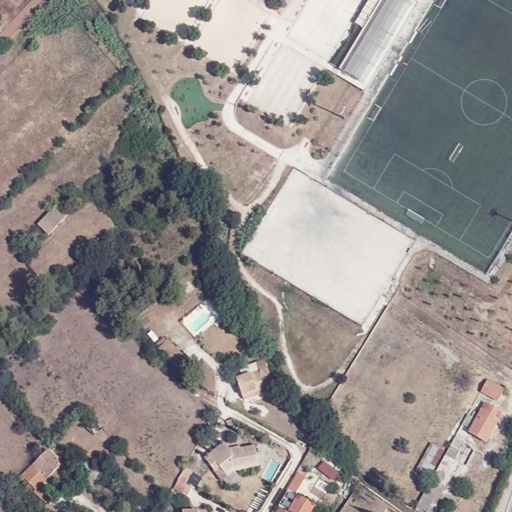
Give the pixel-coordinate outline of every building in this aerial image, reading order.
[(369,93),(415,3),(409,0),(378,0),(338,77),(369,93)] [(295,90),(281,89),(279,113),(288,114),(289,111),(303,112),(305,85),(314,85),(314,72),(296,71),(295,90)] [(60,203),(39,225),(50,236),(71,214),(60,203)] [(196,369),(169,340),(159,349),(186,379),(196,369)] [(262,370),(238,379),(244,397),(258,391),(259,395),(269,392),(266,380),(272,378),(266,359),(260,362),(262,370)] [(498,402),(504,390),(487,381),(481,392),(498,402)] [(244,397),(245,400),(259,395),(258,391),(244,397)] [(487,442),(499,420),(498,419),(495,417),(498,411),(485,404),(469,432),(487,442)] [(474,418),(468,414),(462,425),(468,429),(474,418)] [(475,449),(456,436),(415,511),(417,511),(442,511),(462,475),(457,474),(448,493),(446,492),(435,511),(428,511),(427,511),(442,486),(445,487),(458,463),(460,464),(463,463),(467,465),(475,449)] [(225,442),(205,458),(215,471),(221,468),(226,475),(235,467),(260,463),(257,446),(232,450),(225,442)] [(415,471),(429,479),(444,451),(431,443),(415,471)] [(48,451),(23,476),(28,482),(37,491),(40,488),(48,479),(54,485),(68,470),(48,451)] [(323,459),(317,468),(333,480),(340,471),(323,459)] [(88,492),(103,477),(88,461),(77,472),(80,476),(77,480),(88,492)] [(236,472),(260,468),(260,463),(235,467),(226,475),(229,478),(236,472)] [(187,485),(194,472),(187,468),(180,480),(187,485)] [(224,481),(229,478),(226,475),(221,468),(215,471),(224,481)] [(305,476),(299,473),(289,491),(294,494),(305,476)] [(14,485),(20,490),(28,482),(23,476),(14,485)] [(194,489),(187,485),(180,480),(176,489),(189,497),(194,489)] [(51,499),(40,488),(37,491),(35,493),(46,504),(51,499)] [(309,511),(313,506),(294,494),(289,491),(288,490),(279,505),(287,509),(285,511),(309,511)]
